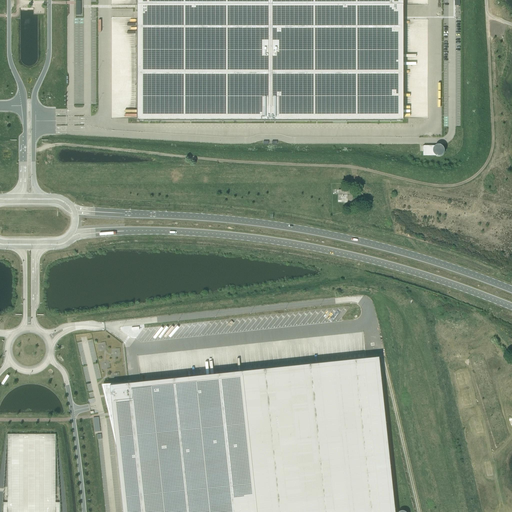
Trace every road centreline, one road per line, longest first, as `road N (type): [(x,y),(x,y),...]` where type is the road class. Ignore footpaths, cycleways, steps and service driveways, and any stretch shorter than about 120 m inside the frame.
road 1 (track): [(486,15),(490,152),(478,173),(455,185),(350,166),(59,144),(34,150)]
road 2 (primary): [(103,233),(172,232),(316,249),(511,308)]
road 3 (primary): [(511,291),(317,233),(104,212)]
road 4 (track): [(511,352),(483,323),(440,322),(417,288),(360,274),(323,277)]
road 5 (unclassified): [(34,196),(33,95),(48,56),(49,0)]
road 6 (unclassified): [(9,0),(9,56),(23,94),(22,196)]
road 7 (unclassified): [(84,511),(65,378),(49,360)]
